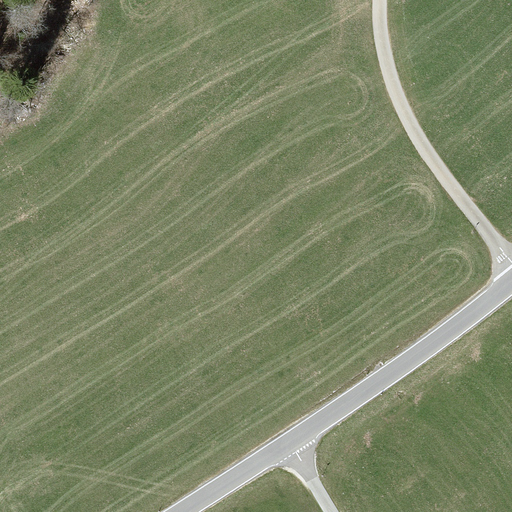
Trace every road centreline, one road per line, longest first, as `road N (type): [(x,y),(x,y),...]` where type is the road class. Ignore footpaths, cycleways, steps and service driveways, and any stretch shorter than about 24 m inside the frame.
road 1 (track): [(383,0),(385,77),(404,131),(511,269)]
road 2 (unclassified): [(511,280),(299,446)]
road 3 (unclassified): [(299,446),(191,511)]
